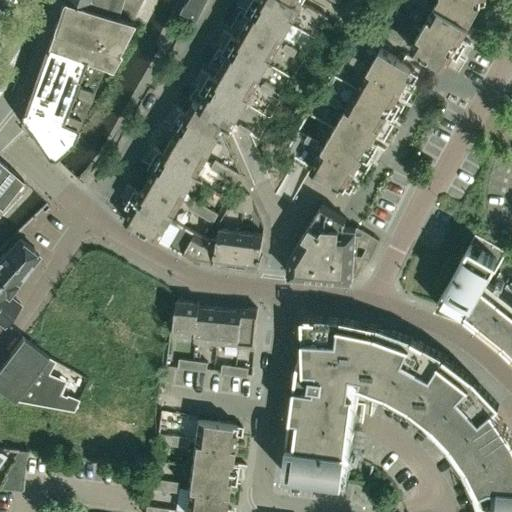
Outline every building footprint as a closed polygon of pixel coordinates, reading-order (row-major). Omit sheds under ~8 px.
[(100,11),(100,13),(63,0),(47,46),(82,58),(103,65),(111,67),(120,50),(119,49),(133,22),(100,11)] [(63,0),(100,13),(100,11),(101,0),(63,0)] [(132,185),(123,200),(132,206),(125,219),(197,260),(213,262),(216,239),(205,238),(171,218),(222,129),(227,120),(232,123),(233,123),(252,134),(259,137),(328,18),(302,3),(303,0),(240,0),(239,3),(242,6),(240,9),(231,26),(228,30),(225,28),(216,43),(220,45),(218,49),(208,66),(206,69),(202,67),(193,82),(197,85),(195,88),(189,98),(193,100),(188,109),(186,112),(177,106),(168,121),(178,127),(164,151),(154,146),(146,161),(155,166),(141,191),(132,185)] [(186,0),(181,12),(186,14),(197,20),(206,0),(186,0)] [(437,0),(411,45),(437,60),(445,65),(453,52),(462,57),(471,42),(462,37),(480,6),(480,5),(480,0),(437,0)] [(402,44),(404,40),(407,36),(381,21),(376,30),(402,44)] [(354,32),(285,153),(295,159),(296,159),(308,139),(322,147),(311,167),(311,168),(337,183),(336,184),(339,186),(340,184),(354,193),(359,184),(361,180),(371,164),(373,160),(377,162),(386,147),(382,145),(384,141),(394,124),(396,121),(405,105),(407,102),(416,85),(419,81),(419,80),(415,78),(420,70),(402,60),(354,32)] [(103,65),(82,58),(47,46),(25,110),(24,118),(49,155),(52,157),(71,138),(103,65)] [(0,205),(1,207),(23,179),(0,159),(0,205)] [(210,168),(235,183),(241,173),(215,159),(210,168)] [(234,198),(233,209),(252,212),(253,202),(250,194),(237,192),(234,198)] [(194,198),(189,207),(214,221),(219,213),(194,198)] [(353,279),(359,279),(378,240),(356,227),(356,228),(344,227),(345,219),(322,205),(319,209),(291,256),(289,271),(289,274),(353,279)] [(214,263),(259,268),(263,235),(219,229),(214,263)] [(19,237),(0,257),(0,318),(4,322),(20,300),(8,291),(39,252),(19,237)] [(436,303),(454,310),(465,314),(501,342),(511,353),(511,305),(483,283),(497,259),(470,244),(436,303)] [(174,333),(196,335),(199,305),(200,301),(177,299),(174,333)] [(217,340),(220,307),(199,305),(196,335),(195,338),(217,340)] [(241,309),(238,342),(238,345),(254,347),(258,308),(241,306),(241,309)] [(241,309),(220,307),(217,340),(238,342),(241,309)] [(511,511),(511,434),(494,408),(499,404),(473,377),(473,378),(472,377),(444,355),(443,355),(443,354),(425,344),(424,344),(412,337),(411,337),(411,336),(377,324),(377,325),(376,324),(341,317),(340,317),(317,316),(316,316),(316,315),(303,315),(303,328),(303,329),(303,336),(304,336),(304,337),(303,337),(304,357),(300,357),(300,355),(299,355),(295,384),(295,385),(291,416),(291,417),(288,441),(288,442),(287,442),(283,473),(348,481),(358,403),(364,403),(372,405),(374,394),(367,393),(367,389),(384,396),(408,408),(429,425),(448,445),(452,441),(452,442),(456,448),(452,451),(463,467),(475,491),(481,511),(511,511)] [(66,380),(48,372),(39,368),(48,356),(22,336),(0,365),(0,389),(14,400),(14,399),(73,410),(79,399),(67,393),(66,395),(61,393),(66,380)] [(192,369),(193,359),(179,358),(178,367),(192,369)] [(208,361),(193,359),(192,369),(207,371),(208,361)] [(236,374),(236,364),(220,362),(219,372),(236,374)] [(248,366),(236,364),(236,374),(246,375),(248,366)] [(161,408),(158,433),(157,443),(166,444),(185,446),(186,436),(171,434),(174,410),(161,408)] [(230,511),(231,508),(225,507),(225,503),(229,479),(239,480),(240,472),(236,471),(238,462),(231,461),(234,434),(241,435),(242,426),(196,419),(194,433),(192,451),(191,464),(188,487),(185,510),(185,511),(193,511),(230,511)] [(8,476),(1,487),(22,489),(22,488),(22,486),(8,476)] [(149,477),(148,487),(177,491),(178,481),(160,478),(149,477)]
